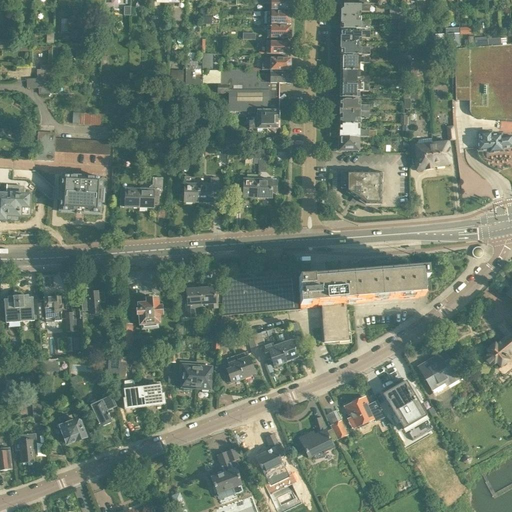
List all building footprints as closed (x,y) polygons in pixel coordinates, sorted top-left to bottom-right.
[(291,11),(291,0),(254,0),(254,4),(271,4),(271,10),(291,11)] [(341,5),(341,17),(358,18),(358,12),(370,13),(370,5),(341,5)] [(403,19),(403,8),(389,8),(389,19),(403,19)] [(264,24),(271,24),(291,25),(291,13),(271,12),(267,12),(260,12),(260,18),(264,18),(264,24)] [(358,22),(358,18),(341,17),(341,29),(369,29),(369,23),(358,22)] [(405,20),(397,20),(397,30),(405,30),(405,20)] [(291,27),(267,26),(267,31),(267,39),(290,39),(291,27)] [(341,31),(341,43),(359,44),(359,39),(370,39),(370,31),(341,31)] [(487,45),(499,44),(500,44),(500,38),(491,39),(491,32),(486,33),(487,38),(487,45)] [(53,44),(54,33),(46,33),(46,44),(53,44)] [(422,49),(431,49),(431,40),(426,40),(426,34),(420,34),(420,40),(422,40),(422,49)] [(445,47),(444,34),(431,35),(432,48),(445,47)] [(411,49),(418,48),(418,37),(410,37),(411,49)] [(474,46),(487,45),(487,38),(479,38),(479,37),(476,38),(474,39),(474,46)] [(0,48),(14,49),(14,41),(0,40),(0,48)] [(290,43),(267,42),(267,54),(270,54),(270,55),(290,55),(290,43)] [(359,48),(359,44),(341,43),(341,55),(369,56),(370,48),(359,48)] [(476,118),(511,120),(511,46),(511,45),(454,49),(455,101),(469,101),(469,111),(469,112),(470,114),(471,115),(472,116),(473,117),(474,118),(476,118)] [(341,57),(340,71),(359,71),(359,64),(369,64),(369,57),(341,57)] [(290,71),(290,59),(264,59),(264,63),(261,63),(261,70),(290,71)] [(235,111),(254,111),(256,112),(262,112),(262,110),(270,110),(270,84),(290,84),(290,73),(270,73),(270,75),(258,75),(258,70),(221,70),(221,71),(202,71),(202,84),(218,84),(217,94),(228,94),(228,111),(235,111)] [(185,85),(201,85),(201,71),(185,71),(185,85)] [(359,77),(359,71),(340,71),(340,84),(368,84),(369,78),(359,77)] [(183,72),(171,72),(171,85),(183,85),(183,72)] [(139,85),(139,77),(132,77),(132,75),(129,75),(129,81),(132,81),(132,85),(139,85)] [(114,76),(102,76),(102,86),(114,86),(114,76)] [(400,76),(400,85),(404,85),(409,85),(409,76),(400,76)] [(166,78),(155,79),(155,87),(166,86),(166,78)] [(51,79),(37,80),(27,80),(27,81),(28,88),(39,88),(51,87),(52,87),(51,79)] [(368,92),(368,84),(340,84),(340,98),(359,98),(359,92),(368,92)] [(340,107),(339,112),(368,113),(369,106),(357,106),(358,100),(340,100),(340,107)] [(256,112),(257,117),(251,117),(251,122),(249,122),(249,129),(280,129),(280,121),(279,121),(279,111),(270,111),(270,110),(262,110),(262,112),(256,112)] [(368,119),(368,113),(339,112),(339,124),(357,124),(357,119),(368,119)] [(357,130),(357,124),(339,124),(339,137),(359,137),(368,137),(368,130),(357,130)] [(455,141),(454,129),(453,126),(445,127),(447,142),(455,141)] [(478,139),(476,139),(477,148),(477,150),(479,150),(479,151),(481,151),(489,150),(490,153),(503,152),(502,149),(511,147),(511,141),(511,135),(502,136),(502,133),(492,135),(492,131),(479,133),(480,134),(478,135),(478,139)] [(38,146),(46,147),(47,134),(39,133),(38,146)] [(54,147),(55,139),(55,134),(47,134),(46,147),(54,147)] [(359,137),(339,137),(339,144),(341,144),(341,150),(352,151),(358,151),(359,137)] [(55,139),(54,147),(54,152),(61,153),(62,139),(55,139)] [(70,140),(62,139),(61,153),(69,153),(70,140)] [(70,140),(69,153),(77,154),(78,140),(70,140)] [(86,141),(78,140),(77,154),(85,154),(86,141)] [(85,154),(93,155),(94,141),(86,141),(85,154)] [(102,142),(94,141),(93,155),(101,155),(102,142)] [(110,156),(110,148),(111,142),(102,142),(101,155),(110,156)] [(448,143),(432,145),(434,167),(445,166),(445,164),(447,164),(446,160),(450,159),(448,143)] [(434,167),(432,145),(416,147),(418,162),(416,162),(417,169),(418,171),(419,172),(421,173),(423,172),(424,170),(424,169),(434,167)] [(38,146),(37,160),(45,160),(46,147),(38,146)] [(53,161),(54,152),(54,147),(46,147),(45,160),(53,161)] [(101,189),(102,179),(102,166),(62,163),(62,176),(61,187),(58,187),(57,200),(60,201),(60,211),(69,212),(69,211),(76,212),(76,214),(83,215),(83,212),(90,212),(90,213),(99,214),(100,203),(103,203),(104,189),(101,189)] [(381,204),(381,180),(381,173),(346,173),(341,173),(341,189),(352,196),(353,198),(356,201),(359,201),(365,204),(381,204)] [(243,198),(257,198),(258,180),(258,175),(247,175),(247,180),(244,180),(243,189),(239,190),(239,196),(243,197),(243,198)] [(184,203),(199,203),(199,185),(199,180),(199,178),(191,178),(185,176),(183,178),(185,182),(184,194),(180,195),(180,201),(184,202),(184,203)] [(148,190),(140,190),(139,208),(153,209),(154,202),(159,202),(159,191),(162,192),(162,178),(152,178),(152,186),(151,186),(148,188),(148,190)] [(199,180),(199,185),(199,203),(212,203),(213,197),(218,197),(218,178),(207,178),(207,180),(199,180)] [(277,181),(258,180),(257,198),(271,199),(272,192),(277,193),(277,181)] [(6,193),(0,193),(0,220),(5,220),(5,216),(9,216),(9,217),(11,217),(11,220),(17,221),(18,217),(20,217),(30,217),(31,194),(23,194),(24,187),(6,186),(6,193)] [(125,208),(139,208),(140,190),(125,189),(125,199),(121,200),(121,206),(125,207),(125,208)] [(472,254),(472,255),(473,256),(474,257),(474,258),(475,258),(476,259),(478,259),(479,259),(481,258),(482,257),(482,256),(483,256),(483,255),(483,254),(483,253),(483,252),(483,251),(483,247),(477,247),(476,247),(475,248),(474,248),(474,249),(473,250),(472,251),(472,252),(472,253),(472,254)] [(418,293),(424,292),(423,279),(428,279),(427,268),(299,279),(298,270),(223,275),(221,316),(258,313),(300,310),(300,306),(321,304),(324,343),(351,341),(350,333),(348,333),(346,302),(418,296),(418,293)] [(214,287),(200,288),(201,304),(209,303),(209,310),(217,309),(216,302),(215,302),(214,287)] [(201,306),(201,304),(200,288),(186,289),(187,304),(186,304),(186,310),(187,318),(194,317),(193,309),(201,306)] [(82,294),(82,295),(80,295),(81,301),(78,302),(78,307),(81,307),(81,309),(73,309),(74,320),(78,320),(78,328),(87,328),(87,319),(91,318),(91,314),(99,314),(98,303),(104,302),(104,294),(98,294),(98,293),(89,294),(88,292),(82,292),(82,294)] [(38,316),(39,320),(39,324),(46,323),(47,330),(58,329),(58,321),(61,321),(61,315),(60,298),(58,296),(55,296),(53,298),(44,299),(44,303),(37,304),(38,305),(39,316),(38,316)] [(6,323),(19,322),(18,297),(8,298),(8,301),(4,301),(5,306),(0,306),(0,307),(1,316),(5,316),(6,323)] [(33,317),(38,316),(39,316),(38,305),(32,306),(32,299),(28,299),(28,297),(18,297),(19,322),(34,321),(33,317)] [(147,304),(135,305),(135,311),(137,311),(138,315),(140,315),(141,325),(142,325),(142,330),(158,328),(158,323),(159,323),(158,315),(161,315),(160,307),(158,307),(157,299),(147,300),(147,304)] [(73,320),(72,313),(65,314),(67,332),(78,331),(78,320),(73,320)] [(296,323),(290,325),(294,335),(300,334),(296,323)] [(121,325),(121,349),(131,349),(131,325),(121,325)] [(212,339),(219,339),(219,338),(220,338),(221,326),(215,325),(214,338),(212,338),(212,339)] [(503,337),(499,333),(486,345),(489,348),(481,355),(511,390),(511,332),(510,331),(503,337)] [(260,334),(252,336),(256,346),(261,344),(261,343),(263,342),(260,334)] [(256,346),(252,336),(246,338),(250,348),(256,346)] [(285,361),(290,360),(292,361),(295,359),(296,358),(297,357),(291,341),(279,345),(285,361)] [(266,357),(270,355),(274,367),(286,363),(285,361),(279,345),(274,347),(273,344),(263,348),(266,357)] [(162,364),(175,363),(174,351),(161,352),(162,364)] [(250,375),(255,374),(247,352),(235,356),(237,361),(244,379),(251,376),(250,375)] [(445,352),(418,368),(434,394),(460,378),(445,352)] [(57,360),(42,362),(43,373),(58,372),(57,360)] [(119,374),(120,362),(109,361),(108,374),(119,374)] [(244,379),(237,361),(228,364),(230,369),(228,370),(229,372),(228,372),(229,374),(228,375),(228,380),(231,383),(232,383),(244,379)] [(196,388),(197,367),(183,366),(181,387),(183,387),(183,389),(189,390),(189,388),(196,388)] [(197,367),(196,388),(202,388),(202,390),(208,391),(208,389),(210,389),(211,368),(197,367)] [(394,382),(405,401),(416,395),(405,375),(394,382)] [(83,393),(77,376),(71,378),(77,396),(83,393)] [(124,410),(146,407),(144,397),(139,397),(137,388),(133,388),(131,381),(124,381),(123,389),(125,399),(123,399),(124,410)] [(405,401),(394,382),(382,389),(393,408),(405,401)] [(144,397),(146,407),(165,404),(163,394),(161,394),(160,385),(137,388),(139,397),(144,397)] [(106,410),(117,405),(112,395),(97,402),(95,399),(90,402),(91,405),(90,406),(101,428),(112,422),(106,410)] [(365,398),(345,407),(349,416),(351,414),(352,416),(348,418),(349,422),(348,423),(349,425),(351,425),(352,428),(351,428),(352,429),(357,426),(360,427),(368,424),(369,421),(374,419),(376,421),(385,417),(377,401),(368,406),(365,398)] [(33,418),(40,418),(44,418),(44,412),(45,412),(44,404),(33,405),(32,405),(33,418)] [(59,418),(60,422),(57,423),(58,424),(57,424),(56,425),(59,427),(59,426),(63,435),(62,436),(65,442),(66,445),(76,442),(86,438),(85,436),(89,435),(86,428),(82,430),(80,422),(76,420),(76,421),(70,423),(67,415),(59,418)] [(46,417),(44,418),(40,418),(40,429),(37,429),(38,443),(47,442),(46,429),(46,417)] [(337,438),(334,433),(328,436),(326,431),(325,432),(321,417),(314,419),(318,435),(301,443),(308,457),(322,451),(323,453),(334,448),(330,441),(337,438)] [(431,430),(424,417),(405,428),(412,441),(431,430)] [(331,426),(334,433),(337,438),(337,439),(347,435),(341,422),(331,426)] [(36,446),(35,434),(18,436),(19,439),(14,440),(15,451),(20,451),(21,464),(35,462),(33,447),(36,446)] [(264,475),(283,466),(284,466),(280,458),(283,456),(273,434),(266,438),(272,449),(255,457),(264,475)] [(235,448),(226,452),(217,455),(224,473),(222,473),(220,472),(217,473),(217,475),(211,478),(214,486),(212,488),(214,493),(216,493),(217,494),(232,488),(235,494),(239,494),(243,492),(240,485),(242,485),(235,468),(236,468),(236,467),(234,461),(239,459),(235,448)] [(0,455),(0,471),(12,470),(10,454),(0,455)] [(468,465),(470,464),(472,459),(472,457),(466,455),(464,455),(462,461),(463,463),(468,465)] [(186,511),(179,493),(170,496),(176,511),(186,511)] [(155,511),(151,500),(120,511),(155,511)]
